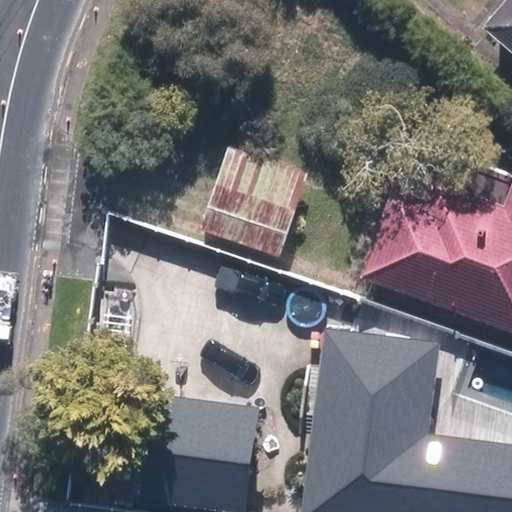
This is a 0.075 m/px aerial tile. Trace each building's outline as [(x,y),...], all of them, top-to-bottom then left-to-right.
[(511,0),(495,0),(470,30),(511,65),(511,0)] [(511,182),(400,141),(350,278),(511,337),(511,182)] [(311,170),(221,142),(191,240),(280,268),(311,170)] [(328,329),(304,511),(511,511),(511,442),(428,432),(439,343),(328,329)] [(243,511),(257,409),(159,396),(145,501),(230,511),(243,511)]
